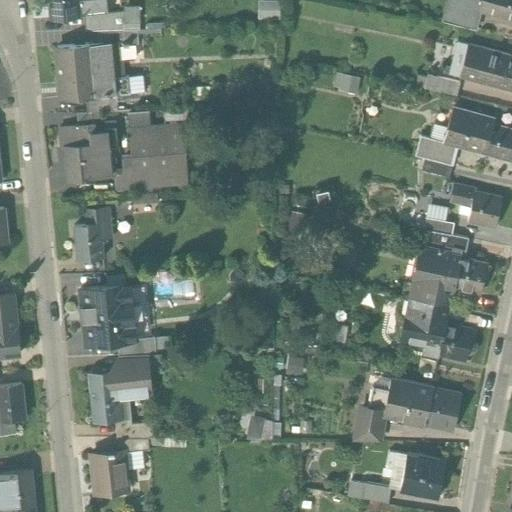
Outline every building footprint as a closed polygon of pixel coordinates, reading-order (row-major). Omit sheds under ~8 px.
[(50,0),(52,19),(90,15),(108,13),(106,0),(50,0)] [(262,0),(262,15),(283,15),(283,0),(262,0)] [(511,0),(455,0),(455,2),(448,1),(446,8),(476,16),(478,11),(511,20),(511,0)] [(476,16),(446,8),(442,22),(473,29),(476,16)] [(108,13),(90,15),(91,30),(93,30),(112,29),(111,13),(108,13)] [(112,29),(93,30),(94,43),(104,42),(112,42),(112,44),(121,43),(121,46),(139,45),(137,28),(112,29)] [(94,43),(59,46),(60,63),(58,64),(61,97),(116,92),(114,61),(122,60),(121,46),(121,43),(112,44),(112,42),(104,42),(94,43)] [(511,56),(458,42),(450,74),(511,90),(511,58),(510,58),(511,56)] [(340,85),(360,89),(363,76),(342,72),(340,85)] [(459,83),(427,76),(424,88),(456,95),(459,83)] [(117,111),(116,98),(88,98),(88,112),(117,111)] [(470,115),(462,113),(459,122),(467,125),(470,115)] [(491,121),(470,115),(467,125),(465,131),(460,130),(456,145),(509,159),(511,146),(511,129),(490,123),(491,121)] [(106,127),(74,130),(76,145),(65,146),(68,180),(111,175),(106,127)] [(170,128),(148,129),(152,169),(154,169),(173,166),(170,128)] [(455,151),(428,142),(424,156),(451,164),(455,151)] [(152,169),(121,174),(121,187),(155,184),(154,169),(152,169)] [(476,188),(454,183),(450,202),(470,206),(474,190),(475,191),(476,188)] [(475,191),(474,190),(470,206),(467,221),(495,226),(501,196),(475,191)] [(5,207),(0,207),(0,241),(9,240),(5,207)] [(103,208),(84,209),(86,224),(74,225),(77,258),(102,256),(100,236),(105,236),(103,208)] [(467,237),(428,230),(424,248),(436,250),(436,249),(461,254),(461,257),(463,257),(467,237)] [(461,254),(436,249),(436,250),(433,265),(422,263),(421,266),(420,266),(413,297),(439,302),(441,291),(452,294),(454,287),(454,286),(481,291),(487,262),(463,257),(461,257),(461,254)] [(131,284),(79,289),(85,345),(117,341),(137,340),(137,338),(131,284)] [(13,294),(0,295),(0,355),(19,354),(13,294)] [(413,297),(400,295),(397,310),(410,313),(406,331),(441,338),(438,353),(465,358),(471,329),(446,324),(450,304),(439,302),(413,297)] [(137,340),(117,341),(118,355),(123,355),(146,354),(155,354),(155,336),(137,338),(137,340)] [(124,368),(87,372),(93,421),(120,418),(118,396),(149,393),(146,354),(123,355),(124,368)] [(391,379),(389,389),(373,386),(369,406),(386,409),(385,412),(451,425),(457,395),(431,390),(432,387),(391,379)] [(0,432),(15,431),(13,415),(27,414),(23,381),(0,383),(0,432)] [(384,415),(359,411),(353,439),(379,440),(384,415)] [(276,437),(277,415),(252,415),(251,436),(276,437)] [(147,425),(127,425),(126,438),(147,438),(147,425)] [(126,438),(115,438),(117,451),(121,451),(122,452),(148,449),(147,438),(126,438)] [(117,451),(112,452),(112,451),(108,451),(108,452),(90,454),(95,493),(126,489),(122,452),(121,451),(117,451)] [(444,461),(408,453),(400,489),(436,497),(444,461)] [(0,471),(0,507),(35,504),(31,468),(0,471)] [(389,487),(367,482),(367,484),(350,481),(348,495),(387,502),(389,487)]
